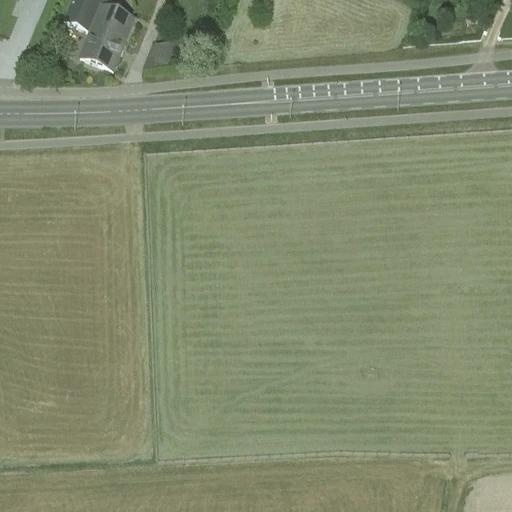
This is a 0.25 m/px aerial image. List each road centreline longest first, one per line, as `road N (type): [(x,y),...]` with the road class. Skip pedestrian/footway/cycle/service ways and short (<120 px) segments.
road 1 (primary): [(267,103),(0,115)]
road 2 (primary): [(267,103),(511,86)]
